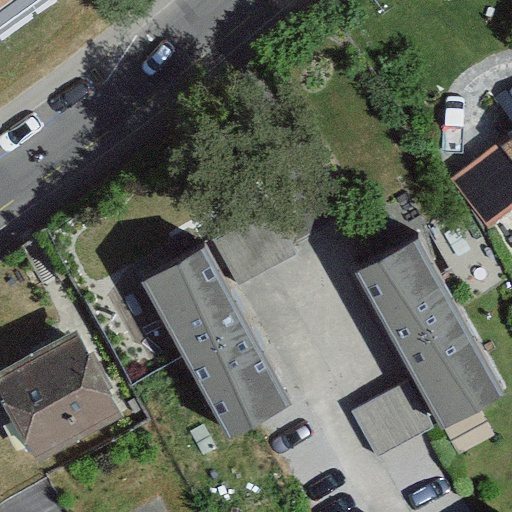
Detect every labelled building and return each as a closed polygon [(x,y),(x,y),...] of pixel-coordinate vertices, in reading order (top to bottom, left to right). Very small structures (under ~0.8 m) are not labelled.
[(482,228),(511,204),(511,157),(506,150),(453,190),(482,228)] [(238,277),(299,249),(279,206),(219,234),(238,277)] [(410,237),(347,272),(409,389),(436,432),(498,398),(410,237)] [(191,251),(125,289),(219,450),(285,412),(191,251)] [(68,334),(0,366),(0,438),(14,469),(110,423),(68,334)] [(409,389),(351,424),(377,467),(436,432),(409,389)]
